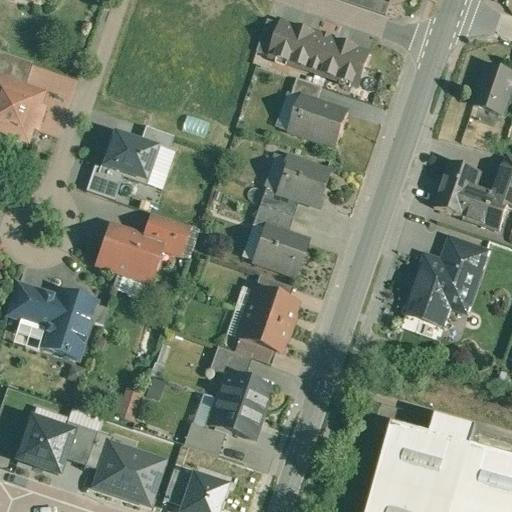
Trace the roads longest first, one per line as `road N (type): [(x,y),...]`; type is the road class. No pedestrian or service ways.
road 1 (tertiary): [(437,47),(278,511)]
road 2 (residential): [(116,0),(47,193)]
road 3 (residential): [(47,193),(21,199),(11,212),(9,230),(26,252),(38,256),(64,245),(72,228),(62,201)]
road 4 (residential): [(437,47),(300,0)]
